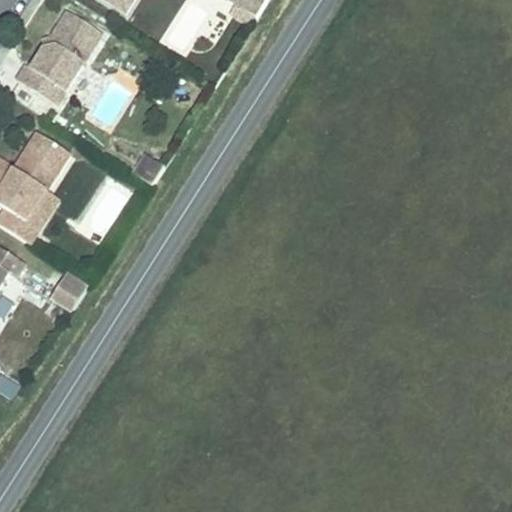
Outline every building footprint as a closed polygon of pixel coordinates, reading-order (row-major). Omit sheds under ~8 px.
[(97,0),(127,19),(140,0),(97,0)] [(233,0),(229,7),(259,26),(274,0),(233,0)] [(19,86),(58,112),(104,40),(70,18),(54,43),(56,52),(47,53),(33,75),(28,72),(19,86)] [(47,53),(56,52),(54,43),(46,45),(47,53)] [(39,139),(16,176),(22,180),(46,143),(39,139)] [(0,224),(0,231),(30,251),(39,238),(26,229),(47,197),(71,159),(46,143),(22,180),(16,176),(11,182),(0,175),(0,211),(6,215),(0,224)] [(153,192),(166,172),(147,160),(134,180),(153,192)] [(0,175),(11,182),(16,176),(0,165),(0,175)] [(26,229),(39,238),(59,205),(47,197),(26,229)] [(0,295),(11,281),(17,285),(26,269),(0,252),(0,295)] [(75,312),(90,289),(69,276),(54,298),(75,312)]
